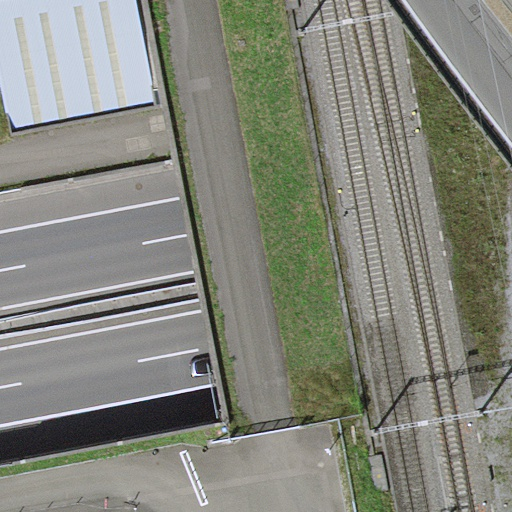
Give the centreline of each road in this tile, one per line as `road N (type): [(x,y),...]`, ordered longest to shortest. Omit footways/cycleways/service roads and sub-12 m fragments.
road 1 (motorway): [(0,391),(511,289)]
road 2 (motorway): [(511,171),(0,273)]
road 3 (track): [(0,163),(511,67)]
